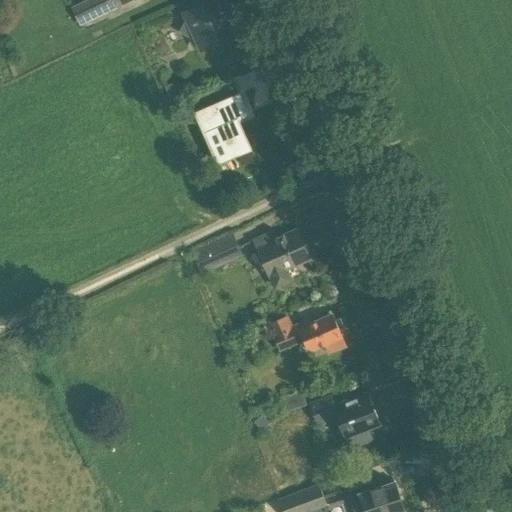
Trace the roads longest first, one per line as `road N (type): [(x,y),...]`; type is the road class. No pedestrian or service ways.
road 1 (unclassified): [(483,511),(404,300),(301,63),(283,0)]
road 2 (track): [(0,328),(346,166)]
